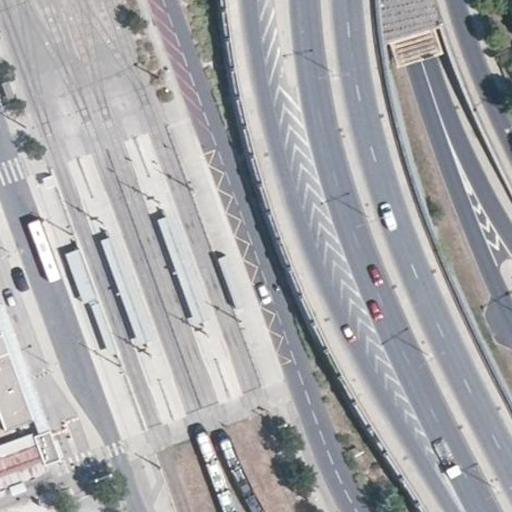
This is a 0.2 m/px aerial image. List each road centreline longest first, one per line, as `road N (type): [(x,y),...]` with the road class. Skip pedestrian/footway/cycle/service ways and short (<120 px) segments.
road 1 (secondary): [(251,0),(266,102),(323,288),(448,511)]
road 2 (secondary): [(164,0),(233,196),(363,511)]
road 3 (primary): [(304,0),(338,190),(368,272),(485,511)]
road 4 (primary): [(511,464),(448,347),(381,183),(347,0)]
road 5 (secondary): [(511,325),(485,269),(443,128)]
road 6 (primary): [(511,140),(457,0)]
road 7 (secondary): [(443,128),(400,0)]
road 8 (primary): [(511,238),(462,144),(443,128)]
